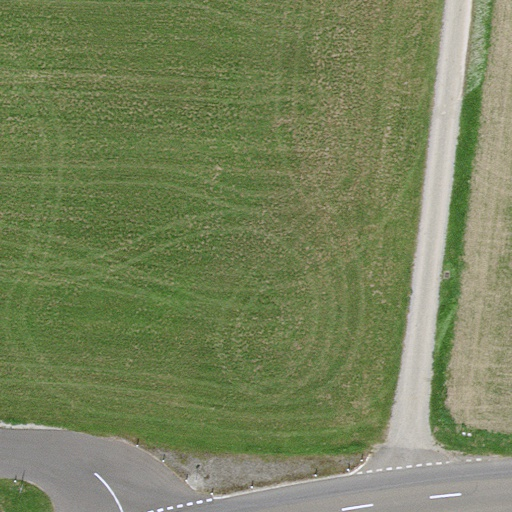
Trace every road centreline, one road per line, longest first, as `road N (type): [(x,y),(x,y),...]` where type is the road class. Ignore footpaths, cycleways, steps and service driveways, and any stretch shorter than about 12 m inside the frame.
road 1 (track): [(455,0),(402,501)]
road 2 (tertiary): [(511,492),(349,511)]
road 3 (unclassified): [(132,511),(121,491),(84,464),(0,455)]
